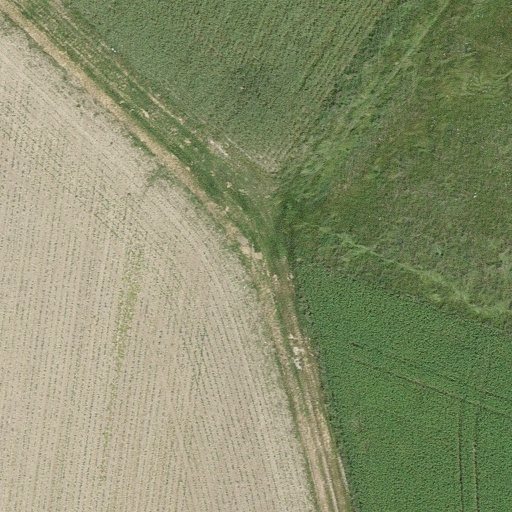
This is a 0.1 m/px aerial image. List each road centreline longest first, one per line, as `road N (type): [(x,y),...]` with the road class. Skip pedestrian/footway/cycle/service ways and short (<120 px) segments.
road 1 (track): [(341,511),(286,278),(284,223),(442,0)]
road 2 (track): [(286,278),(238,208),(25,0)]
